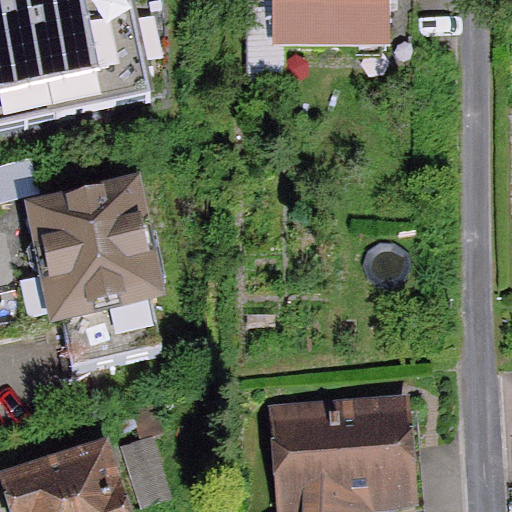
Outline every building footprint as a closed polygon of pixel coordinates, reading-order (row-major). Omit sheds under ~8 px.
[(0,0),(0,132),(150,98),(131,0),(0,0)] [(387,0),(273,0),(273,51),(388,51),(387,0)] [(141,184),(25,209),(53,335),(62,333),(71,375),(166,354),(157,311),(168,308),(141,184)] [(416,511),(411,403),(274,406),(277,511),(416,511)] [(154,440),(122,451),(142,511),(146,511),(174,503),(154,440)] [(130,511),(109,448),(0,483),(0,485),(8,511),(130,511)]
